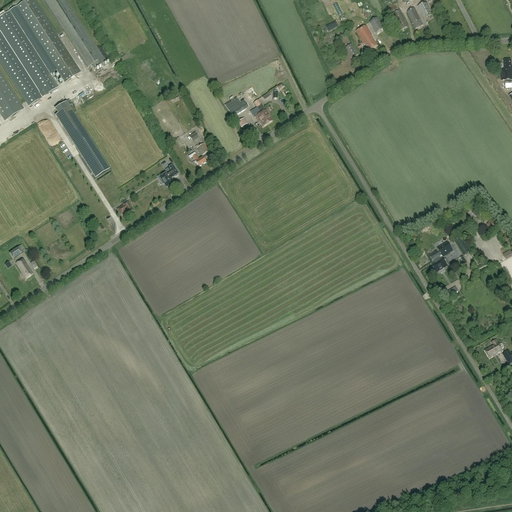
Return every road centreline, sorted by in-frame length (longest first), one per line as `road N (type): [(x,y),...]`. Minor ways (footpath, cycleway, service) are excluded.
road 1 (unclassified): [(511,431),(315,107)]
road 2 (unclassified): [(0,317),(315,107)]
road 3 (unclassified): [(315,107),(411,48),(511,43)]
